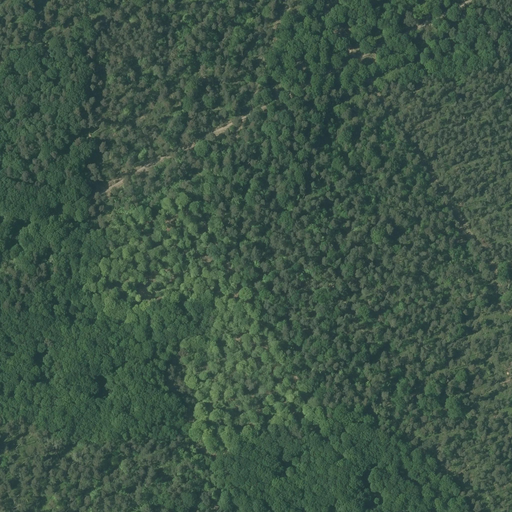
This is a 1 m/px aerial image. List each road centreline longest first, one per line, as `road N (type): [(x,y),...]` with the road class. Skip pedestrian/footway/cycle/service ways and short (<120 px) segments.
road 1 (track): [(468,511),(449,477),(416,451),(328,421),(197,203),(189,145)]
road 2 (track): [(511,305),(351,60)]
road 3 (track): [(244,114),(470,0)]
road 4 (track): [(0,242),(189,145)]
road 5 (track): [(244,114),(294,0)]
